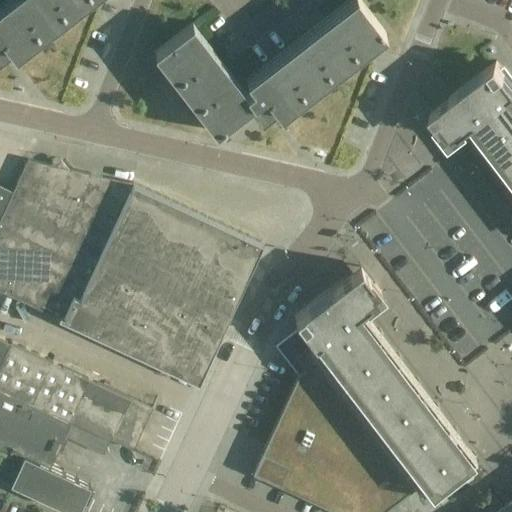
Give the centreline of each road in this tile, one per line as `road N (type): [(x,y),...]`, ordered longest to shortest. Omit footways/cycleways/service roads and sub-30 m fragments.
road 1 (unclassified): [(168,511),(260,313),(359,188)]
road 2 (residential): [(359,188),(92,131)]
road 3 (residential): [(359,188),(439,2)]
road 4 (residential): [(92,131),(146,0)]
